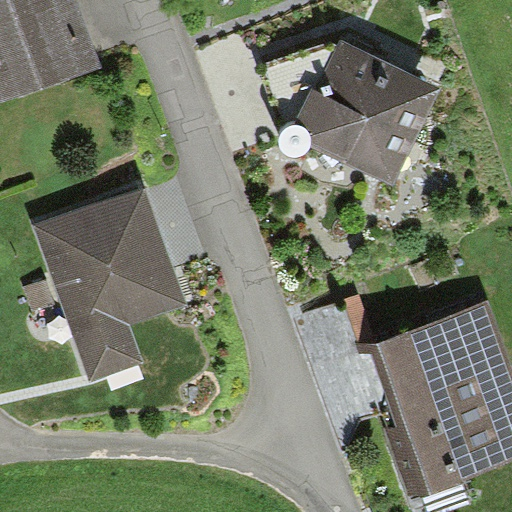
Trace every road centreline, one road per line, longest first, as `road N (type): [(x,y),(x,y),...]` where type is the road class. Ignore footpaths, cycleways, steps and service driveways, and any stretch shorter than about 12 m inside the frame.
road 1 (residential): [(147,0),(305,441)]
road 2 (residential): [(0,447),(236,456),(305,441)]
